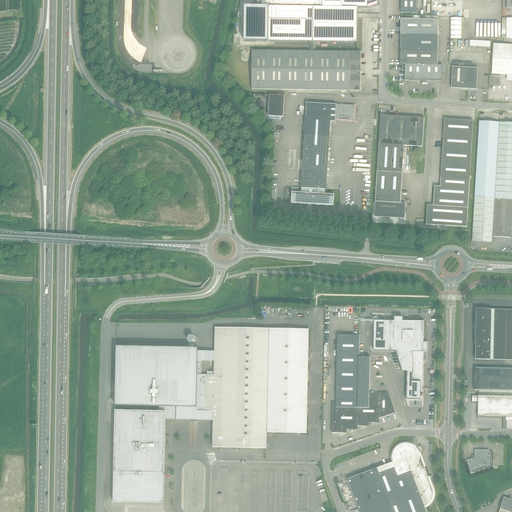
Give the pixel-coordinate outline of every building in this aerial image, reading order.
[(261,0),(262,5),(269,6),(268,41),(356,42),(357,7),(367,7),(367,0),(261,0)] [(416,13),(416,0),(400,0),(401,13),(416,13)] [(461,18),(451,18),(451,38),(461,38),(461,18)] [(401,19),(400,34),(419,35),(419,19),(401,19)] [(419,19),(419,35),(438,35),(438,19),(419,19)] [(400,34),(400,49),(419,50),(419,35),(400,34)] [(419,50),(438,50),(438,35),(419,35),(419,50)] [(492,74),(511,75),(511,44),(493,44),(492,74)] [(400,49),(400,65),(405,65),(418,65),(419,50),(400,49)] [(251,89),(336,90),(360,91),(361,51),(252,50),(251,89)] [(437,65),(438,65),(438,50),(419,50),(418,65),(423,65),(437,65)] [(451,88),(464,89),(465,62),(453,62),(451,88)] [(465,62),(464,89),(476,89),(478,68),(472,68),(473,63),(465,62)] [(404,80),(423,80),(423,65),(418,65),(405,65),(400,65),(405,65),(404,80)] [(423,65),(423,80),(442,81),(442,65),(438,65),(437,65),(423,65)] [(489,75),(489,85),(500,85),(500,76),(489,75)] [(268,116),(283,117),(284,96),(269,95),(268,116)] [(306,115),(305,115),(304,135),(329,136),(330,121),(335,121),(335,120),(354,121),(354,106),(306,103),(306,115)] [(380,115),(380,124),(379,144),(404,145),(422,147),(424,118),(380,115)] [(467,227),(471,150),(473,121),(444,119),(441,177),(440,187),(434,186),(433,206),(427,205),(426,225),(467,227)] [(511,199),(511,123),(479,121),(479,124),(474,197),(511,199)] [(325,194),(325,190),(326,190),(329,136),(304,135),(301,188),(301,192),(292,192),(291,203),(333,206),(334,194),(325,194)] [(402,173),(404,145),(379,144),(377,171),(375,201),(374,216),(404,218),(405,203),(400,203),(402,173)] [(511,199),(474,197),(472,241),(492,243),(492,237),(511,237),(511,199)] [(511,360),(511,309),(476,309),(475,359),(511,360)] [(371,320),(371,321),(372,321),(372,322),(373,323),(374,324),(374,330),(374,341),(373,351),(396,351),(402,371),(407,371),(406,399),(420,399),(420,392),(421,392),(421,393),(422,393),(422,382),(423,351),(427,351),(427,343),(423,342),(423,336),(423,321),(408,321),(402,321),(402,317),(394,317),(394,321),(391,321),(384,321),(379,321),(379,319),(378,318),(377,317),(375,317),(374,317),(373,318),(372,318),(372,319),(372,320),(371,320)] [(309,329),(268,328),(220,327),(215,327),(214,338),(214,352),(197,351),(198,348),(194,348),(194,344),(188,343),(188,348),(116,346),(116,357),(115,396),(115,406),(158,407),(158,411),(115,410),(113,502),(163,503),(164,479),(165,479),(164,479),(164,477),(164,475),(165,475),(164,475),(164,456),(165,456),(164,456),(164,454),(164,452),(165,452),(164,452),(165,436),(165,430),(166,430),(166,429),(165,429),(165,428),(165,426),(166,426),(165,426),(165,419),(166,420),(166,419),(175,419),(189,419),(189,420),(190,421),(191,421),(192,421),(192,420),(193,420),(193,421),(194,421),(195,421),(196,421),(196,420),(197,420),(212,420),(212,422),(211,447),(266,448),(266,433),(270,433),(306,434),(309,329)] [(332,432),(336,433),(347,433),(347,429),(357,429),(357,426),(368,426),(368,422),(379,423),(379,418),(395,413),(389,393),(369,393),(370,357),(359,357),(359,335),(337,335),(336,403),(332,403),(332,432)] [(511,390),(511,368),(475,368),(474,390),(511,390)] [(511,396),(472,396),(472,402),(478,402),(477,416),(511,417),(511,396)] [(426,511),(424,506),(426,506),(427,505),(429,504),(430,502),(431,501),(432,499),(433,498),(433,496),(433,494),(433,492),(432,489),(419,452),(423,451),(421,446),(416,448),(414,447),(413,446),(411,445),(410,444),(408,444),(406,443),(404,444),(403,444),(401,444),(399,445),(398,446),(396,447),(395,448),(394,450),(393,451),(393,453),(392,455),(392,457),(392,458),(392,460),(393,462),(347,479),(358,511),(426,511)] [(493,451),(489,451),(489,450),(483,450),(474,450),(474,455),(473,455),(472,457),(472,458),(467,460),(471,473),(484,468),(485,469),(493,466),(493,451)] [(511,511),(511,500),(504,497),(500,509),(498,511),(511,511)]
